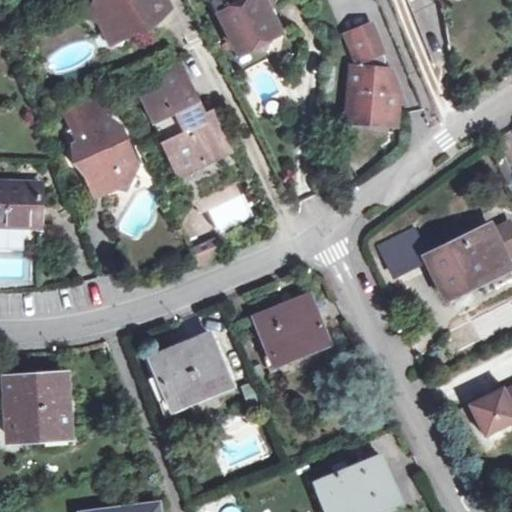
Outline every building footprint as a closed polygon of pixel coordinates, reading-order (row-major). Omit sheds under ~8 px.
[(97,0),(90,18),(100,23),(110,28),(118,24),(126,39),(160,21),(158,16),(172,9),(167,0),(97,0)] [(240,52),(250,47),(267,37),(279,32),(261,0),(216,0),(213,2),(240,52)] [(110,28),(100,23),(111,45),(126,39),(118,24),(110,28)] [(358,54),(361,62),(383,54),(372,25),(350,34),(358,54)] [(267,37),(250,47),(252,52),(259,54),(266,50),(270,45),(270,44),(267,37)] [(361,62),(361,68),(386,71),(387,61),(383,54),(361,62)] [(160,82),(185,71),(180,59),(156,71),(160,82)] [(391,71),(386,71),(361,68),(352,67),(350,91),(357,92),(354,121),(386,124),(387,113),(398,114),(400,94),(389,93),(391,71)] [(143,98),(164,141),(169,139),(177,156),(189,151),(196,163),(231,146),(214,110),(205,114),(185,71),(160,82),(163,88),(143,98)] [(74,129),(106,115),(99,98),(67,113),(74,129)] [(387,113),(386,124),(397,125),(398,114),(387,113)] [(106,115),(74,129),(80,142),(75,144),(90,180),(105,173),(110,184),(120,186),(129,187),(138,164),(122,124),(106,115)] [(169,139),(164,141),(179,175),(233,150),(231,146),(196,163),(189,151),(177,156),(169,139)] [(511,171),(505,158),(496,163),(511,195),(511,171)] [(105,173),(90,180),(97,195),(120,186),(110,184),(105,173)] [(0,225),(40,227),(41,187),(0,184),(0,225)] [(511,237),(506,225),(489,233),(501,257),(511,251),(511,237)] [(467,289),(466,286),(463,281),(471,278),(473,283),(506,267),(501,257),(489,233),(489,231),(457,246),(450,231),(419,246),(445,300),(467,289)] [(212,235),(196,242),(201,255),(197,257),(199,262),(221,254),(212,235)] [(201,255),(196,242),(191,245),(197,257),(201,255)] [(463,281),(466,286),(473,283),(471,278),(463,281)] [(274,366),(329,344),(310,295),(255,318),(274,366)] [(171,409),(230,385),(211,335),(151,361),(171,409)] [(11,440),(45,438),(45,430),(71,428),(66,376),(5,381),(11,440)] [(502,386),(467,404),(484,437),(511,422),(511,384),(503,389),(502,386)] [(45,430),(45,438),(71,436),(71,428),(45,430)] [(327,511),(370,511),(398,501),(380,456),(316,483),(327,511)]
